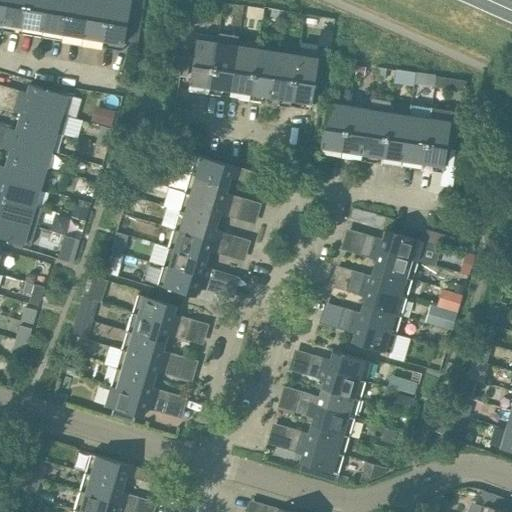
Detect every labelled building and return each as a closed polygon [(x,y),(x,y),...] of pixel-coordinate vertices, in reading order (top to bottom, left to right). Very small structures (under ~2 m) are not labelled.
[(10,31),(22,33),(27,0),(6,0),(3,22),(11,24),(10,31)] [(35,28),(43,29),(48,0),(27,0),(22,33),(34,35),(35,28)] [(50,38),(62,40),(68,0),(48,0),(43,29),(51,30),(50,38)] [(89,0),(68,0),(62,40),(74,42),(76,34),(84,36),(89,0)] [(102,47),(109,0),(89,0),(84,36),(92,37),(90,45),(102,47)] [(131,0),(109,0),(102,47),(115,49),(116,41),(124,43),(131,0)] [(272,8),(270,18),(282,21),(282,18),(283,10),(272,8)] [(209,94),(218,41),(196,37),(190,83),(198,84),(197,92),(209,94)] [(231,89),(238,44),(218,41),(209,94),(222,95),(223,88),(231,89)] [(250,100),(258,47),(238,44),(231,89),(239,91),(238,98),(250,100)] [(263,94),(271,95),(278,50),(258,47),(250,100),(262,102),(263,94)] [(290,106),(298,54),(278,50),(271,95),(279,97),(278,104),(290,106)] [(319,57),(298,54),(290,106),(302,108),(303,100),(312,102),(319,57)] [(182,63),(180,75),(187,77),(189,64),(182,63)] [(357,66),(356,74),(364,75),(365,67),(357,66)] [(392,90),(432,97),(434,85),(443,87),(445,75),(396,67),(392,90)] [(7,97),(63,113),(68,95),(29,83),(27,92),(10,87),(7,97)] [(62,113),(63,113),(7,97),(4,108),(21,113),(19,119),(57,131),(64,132),(69,115),(62,113)] [(340,157),(347,107),(328,104),(321,146),(330,148),(329,155),(340,157)] [(95,105),(91,118),(114,124),(118,111),(95,105)] [(347,107),(340,157),(353,159),(354,151),(362,152),(368,110),(347,107)] [(369,161),(380,163),(388,113),(368,110),(362,152),(370,154),(369,161)] [(410,167),(421,169),(430,113),(409,110),(403,159),(411,160),(410,167)] [(408,116),(388,113),(380,163),(394,165),(395,157),(403,159),(408,116)] [(57,131),(19,119),(16,129),(0,124),(0,133),(52,149),(57,131)] [(450,123),(429,119),(421,169),(434,171),(435,164),(444,165),(450,123)] [(52,149),(0,133),(0,146),(10,149),(8,156),(47,168),(52,149)] [(190,173),(229,184),(231,176),(248,181),(251,170),(195,154),(190,173)] [(0,174),(41,186),(47,168),(8,156),(5,166),(0,164),(0,174)] [(226,193),(229,184),(190,173),(184,192),(240,208),(243,197),(226,193)] [(41,186),(0,174),(0,193),(36,204),(41,186)] [(237,218),(240,208),(184,192),(179,210),(218,222),(220,213),(237,218)] [(0,214),(30,224),(36,204),(0,193),(0,214)] [(76,198),(71,216),(85,221),(91,202),(76,198)] [(215,229),(218,222),(179,210),(174,229),(229,245),(232,234),(215,229)] [(30,224),(0,214),(0,235),(25,243),(30,224)] [(65,230),(69,219),(55,215),(52,226),(65,230)] [(226,255),(229,245),(174,229),(168,247),(207,258),(209,250),(226,255)] [(365,233),(362,244),(418,260),(423,241),(385,230),(382,238),(365,233)] [(115,237),(111,250),(123,254),(126,241),(115,237)] [(374,267),(412,278),(418,260),(362,244),(359,254),(376,259),(374,267)] [(204,266),(207,258),(168,247),(163,265),(219,281),(221,271),(204,266)] [(460,269),(469,272),(475,254),(466,251),(460,269)] [(106,270),(105,272),(118,275),(118,274),(120,267),(108,263),(106,270)] [(219,281),(163,265),(157,284),(196,295),(199,287),(215,292),(219,281)] [(407,297),(412,278),(374,267),(371,275),(354,270),(351,281),(407,297)] [(363,304),(402,315),(407,297),(351,281),(348,291),(365,296),(363,304)] [(453,325),(459,291),(441,288),(438,304),(430,303),(427,321),(453,325)] [(133,311),(188,327),(191,318),(174,313),(176,304),(138,293),(133,311)] [(80,294),(73,334),(88,336),(95,296),(80,294)] [(402,315),(363,304),(361,312),(344,307),(341,317),(396,334),(402,315)] [(23,309),(16,348),(27,350),(34,312),(23,309)] [(185,339),(188,327),(133,311),(127,329),(166,341),(168,334),(185,339)] [(396,334),(341,317),(338,328),(354,332),(352,341),(390,353),(396,334)] [(163,350),(166,341),(127,329),(122,348),(177,365),(180,355),(163,350)] [(174,375),(177,365),(122,348),(116,367),(155,379),(157,370),(174,375)] [(310,365),(366,380),(371,362),(333,350),(330,359),(313,354),(310,365)] [(366,380),(310,365),(307,374),(324,379),(322,388),(360,398),(366,380)] [(69,367),(67,373),(81,377),(83,371),(69,367)] [(152,387),(155,379),(116,367),(111,385),(166,401),(169,392),(152,387)] [(404,378),(401,390),(415,394),(418,382),(404,378)] [(166,401),(111,385),(105,405),(144,416),(146,407),(163,412),(166,401)] [(360,398),(322,388),(319,396),(302,391),(299,402),(355,416),(360,398)] [(53,395),(52,399),(53,399),(66,403),(67,399),(68,395),(54,391),(53,395)] [(355,416),(299,402),(296,411),(313,416),(311,425),(349,435),(355,416)] [(349,435),(311,425),(308,433),(292,428),(288,439),(344,453),(349,435)] [(511,430),(506,428),(500,448),(511,451),(511,430)] [(344,453),(288,439),(286,448),(302,453),(300,462),(338,473),(344,453)] [(27,446),(23,457),(35,460),(38,449),(27,446)] [(91,453),(85,472),(124,483),(126,475),(143,480),(146,469),(91,453)] [(34,463),(30,474),(42,478),(45,469),(44,466),(34,463)] [(122,491),(124,483),(85,472),(80,490),(135,506),(138,496),(122,491)] [(116,511),(133,511),(135,506),(80,490),(75,508),(86,511),(115,511),(116,511)]
